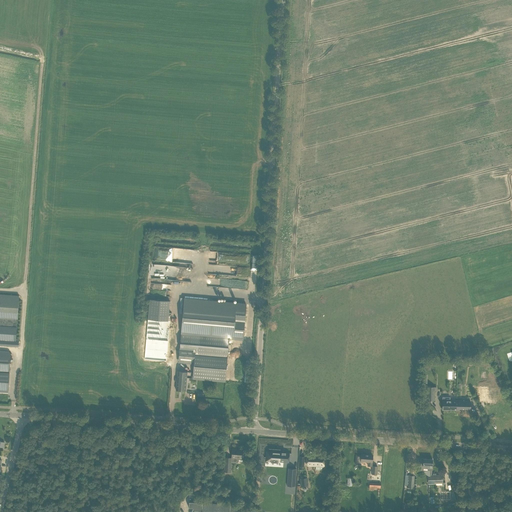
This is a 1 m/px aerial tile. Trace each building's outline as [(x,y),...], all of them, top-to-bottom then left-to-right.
[(0,346),(19,348),(20,341),(15,341),(16,327),(17,327),(19,296),(0,294),(0,346)] [(168,321),(170,301),(150,299),(148,319),(168,321)] [(243,339),(246,304),(184,299),(180,348),(179,348),(178,356),(179,357),(179,358),(179,359),(180,360),(180,361),(181,361),(181,362),(182,362),(183,363),(194,364),(192,378),(225,381),(229,338),(243,339)] [(174,355),(177,324),(163,322),(160,353),(174,355)] [(176,390),(185,391),(187,372),(178,371),(176,390)] [(474,374),(472,375),(488,403),(499,397),(486,374),(474,374)] [(462,401),(462,400),(450,400),(450,401),(442,401),(442,410),(470,410),(470,401),(462,401)] [(233,462),(238,462),(238,458),(243,458),(244,449),(232,449),(231,461),(233,461),(233,462)] [(277,461),(288,462),(289,454),(291,454),(291,453),(285,453),(285,452),(285,453),(282,452),(281,452),(281,453),(267,452),(266,457),(264,457),(271,458),(270,462),(277,463),(277,461)] [(355,465),(361,466),(361,461),(367,461),(367,466),(371,466),(372,455),(361,454),(361,455),(356,455),(355,465)] [(308,456),(308,466),(324,467),(324,457),(308,456)] [(418,460),(417,470),(422,470),(424,470),(424,469),(428,469),(428,470),(432,471),(432,466),(432,459),(423,459),(423,460),(418,460)] [(288,468),(287,486),(295,487),(296,469),(288,468)] [(436,483),(442,483),(442,475),(431,475),(428,475),(428,484),(436,484),(436,483)] [(355,497),(357,497),(357,489),(353,488),(353,493),(350,493),(350,495),(347,495),(347,500),(355,500),(355,497)] [(439,501),(450,500),(450,492),(439,492),(439,501)] [(191,511),(241,511),(242,505),(189,502),(188,508),(193,508),(192,510),(191,511)]
